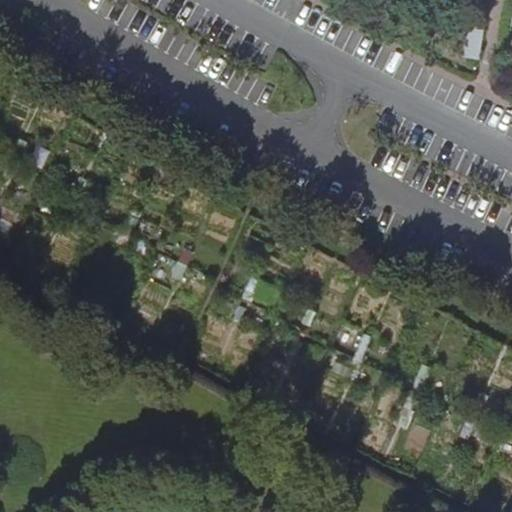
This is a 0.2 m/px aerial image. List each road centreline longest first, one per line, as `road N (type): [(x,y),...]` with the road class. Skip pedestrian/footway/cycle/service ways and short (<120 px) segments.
road 1 (residential): [(48,0),(154,66),(511,251)]
road 2 (residential): [(511,153),(224,0)]
